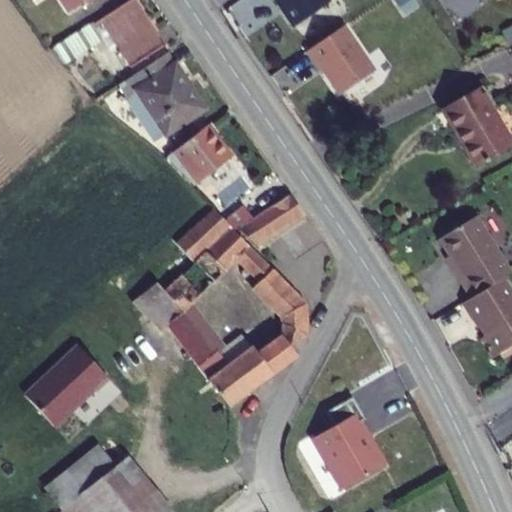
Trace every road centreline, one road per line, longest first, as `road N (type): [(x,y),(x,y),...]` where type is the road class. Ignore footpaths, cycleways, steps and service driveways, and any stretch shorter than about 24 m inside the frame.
road 1 (tertiary): [(358,255),(184,0)]
road 2 (tertiary): [(494,511),(424,363),(358,255)]
road 3 (residential): [(358,255),(271,438),(269,478),(286,511)]
